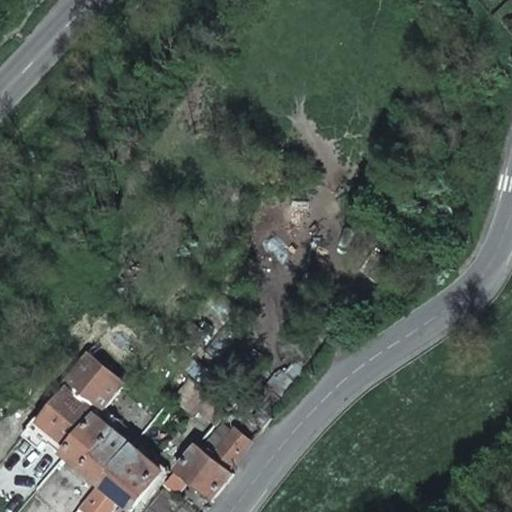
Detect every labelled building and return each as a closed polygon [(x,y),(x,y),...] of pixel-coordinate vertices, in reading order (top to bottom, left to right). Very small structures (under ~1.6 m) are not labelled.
[(92,350),(87,357),(109,375),(114,369),(92,350)] [(87,357),(66,382),(29,426),(64,456),(96,417),(100,412),(124,388),(109,375),(87,357)] [(175,395),(190,377),(168,359),(153,373),(175,395)] [(217,423),(231,407),(203,384),(201,386),(190,377),(175,395),(173,397),(184,406),(189,401),(214,421),(216,422),(217,423)] [(263,427),(272,418),(261,410),(252,419),(263,427)] [(136,442),(100,412),(96,417),(132,447),(136,442)] [(132,447),(96,417),(64,456),(100,486),(132,447)] [(234,430),(212,456),(197,444),(176,470),(199,489),(209,497),(213,500),(234,474),(230,470),(250,443),(234,430)] [(136,442),(132,447),(163,472),(166,468),(136,442)] [(119,502),(130,511),(163,472),(132,447),(100,486),(119,502)] [(175,493),(184,482),(174,474),(165,485),(175,493)] [(119,502),(100,486),(94,492),(114,509),(119,502)] [(206,501),(209,497),(199,489),(196,493),(206,501)] [(82,508),(88,511),(112,511),(114,509),(94,492),(82,508)]
